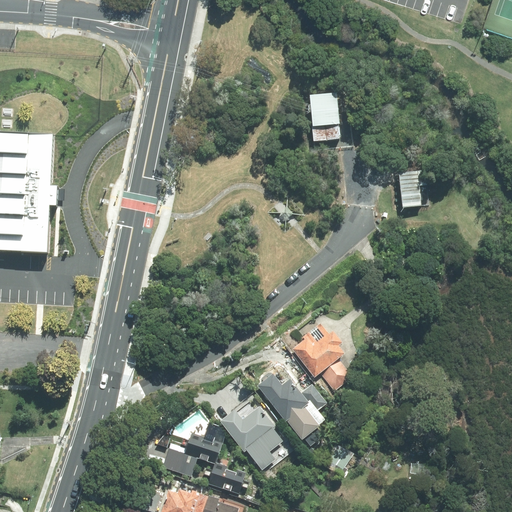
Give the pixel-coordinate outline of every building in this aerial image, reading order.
[(336,95),(308,97),(312,144),(340,142),(336,95)] [(53,136),(0,133),(0,256),(48,259),(53,136)] [(425,170),(399,173),(403,207),(429,205),(425,170)] [(329,333),(320,323),(303,336),(305,340),(293,349),(315,377),(321,372),(335,390),(352,377),(338,359),(345,353),(339,346),(343,342),(333,330),(329,333)] [(0,362),(0,364),(0,370),(25,371),(25,363),(0,362)] [(273,374),(258,386),(286,421),(287,420),(302,439),(326,421),(317,410),(326,403),(312,385),(301,394),(290,380),(282,386),(273,374)] [(276,427),(260,407),(242,420),(235,410),(220,421),(244,452),(276,427)] [(192,434),(186,453),(198,457),(215,463),(216,463),(225,436),(219,426),(209,423),(205,437),(192,434)] [(192,476),(198,457),(186,453),(169,448),(163,467),(192,476)] [(343,469),(351,456),(342,450),(333,462),(343,469)] [(227,467),(216,463),(215,463),(208,484),(239,494),(246,473),(237,470),(236,472),(226,469),(227,467)] [(324,491),(312,481),(306,488),(318,498),(324,491)] [(178,493),(169,490),(161,511),(203,511),(208,497),(200,494),(200,496),(196,495),(197,492),(192,490),(191,493),(179,489),(178,493)] [(208,497),(203,511),(237,511),(239,508),(219,501),(219,499),(209,495),(208,497)]
